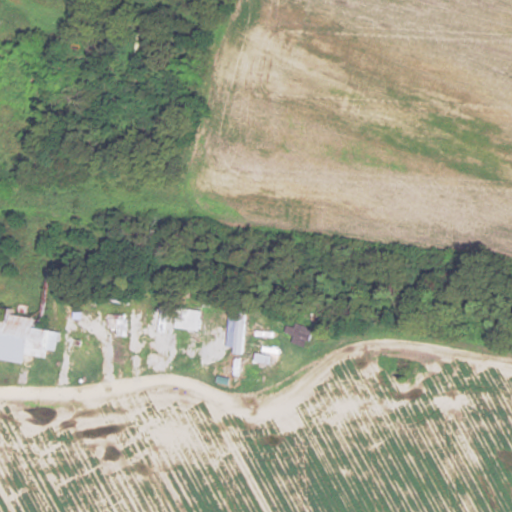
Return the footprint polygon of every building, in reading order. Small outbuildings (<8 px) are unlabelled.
[(244,353),(244,311),(229,311),(228,353),(244,353)] [(59,331),(32,327),(33,317),(9,314),(8,322),(0,320),(0,358),(23,362),(24,355),(45,357),(46,349),(56,351),(59,331)] [(183,334),(208,334),(208,314),(183,314),(183,334)] [(294,336),(292,341),(304,347),(310,332),(289,323),(285,332),(294,336)] [(251,362),(264,370),(274,354),(261,345),(251,362)]
